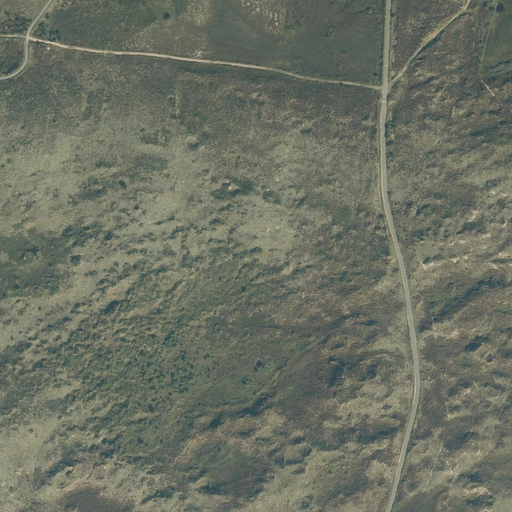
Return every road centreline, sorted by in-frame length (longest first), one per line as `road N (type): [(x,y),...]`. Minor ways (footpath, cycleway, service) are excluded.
road 1 (unclassified): [(387,511),(417,391),(406,285),(383,182),(389,0)]
road 2 (unknown): [(27,39),(384,87),(470,0)]
